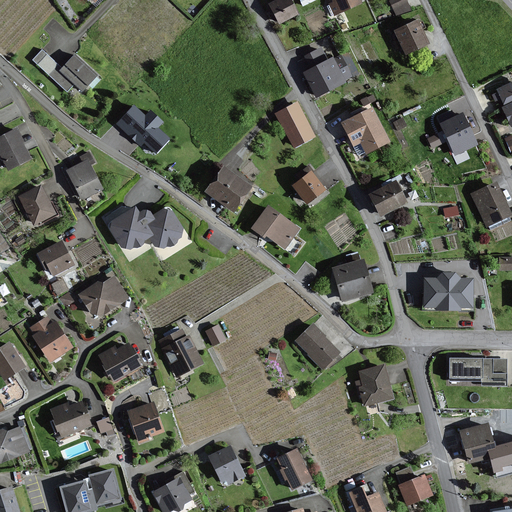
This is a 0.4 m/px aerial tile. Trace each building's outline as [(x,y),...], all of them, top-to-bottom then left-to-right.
[(290,0),(278,0),(270,4),(279,23),(298,14),(290,0)] [(362,2),(360,0),(333,0),(335,2),(330,4),(335,14),(362,2)] [(408,0),(390,0),(397,14),(412,8),(408,0)] [(428,43),(417,21),(397,31),(408,53),(428,43)] [(306,74),(317,95),(358,74),(347,54),(334,61),(333,58),(328,61),(321,48),(307,56),(314,70),(306,74)] [(97,75),(76,55),(62,69),(43,51),(34,60),(67,90),(75,82),(83,90),(97,75)] [(511,81),(496,89),(504,106),(511,101),(511,81)] [(511,101),(504,106),(503,106),(511,125),(511,101)] [(315,136),(297,103),(277,114),(295,146),(315,136)] [(156,152),(168,138),(157,128),(162,123),(150,112),(145,117),(134,107),(118,124),(141,145),(144,141),(156,152)] [(389,141),(372,108),(344,122),(355,144),(362,141),(368,152),(389,141)] [(463,113),(441,123),(452,146),(473,136),(463,113)] [(30,158),(16,130),(0,137),(0,150),(9,168),(30,158)] [(438,132),(428,135),(432,146),(441,144),(438,132)] [(360,143),(354,145),(359,154),(364,152),(360,143)] [(94,161),(90,153),(76,160),(78,165),(68,170),(83,199),(102,189),(89,164),(94,161)] [(251,187),(224,168),(207,191),(234,210),(251,187)] [(325,189),(311,172),(294,186),(307,203),(325,189)] [(372,194),(382,214),(406,201),(396,182),(372,194)] [(496,183),(473,193),(487,225),(511,214),(496,183)] [(56,214),(41,186),(20,196),(34,225),(56,214)] [(180,238),(182,229),(175,217),(169,207),(153,216),(151,212),(144,210),(139,213),(136,207),(121,216),(108,224),(122,247),(131,250),(139,244),(150,238),(155,246),(164,248),(173,242),(180,238)] [(299,228),(268,207),(253,228),(265,237),(267,235),(285,247),(299,228)] [(61,241),(38,253),(46,268),(49,267),(54,275),(74,265),(61,241)] [(501,269),(511,269),(511,257),(501,258),(501,269)] [(372,292),(363,260),(333,269),(343,301),(372,292)] [(442,278),(425,278),(424,306),(437,306),(437,309),(460,310),(460,307),(472,307),(473,278),(455,278),(455,273),(442,273),(442,278)] [(59,293),(70,287),(64,276),(54,282),(59,293)] [(92,314),(101,316),(128,298),(114,276),(100,285),(98,282),(79,294),(92,314)] [(48,317),(31,328),(36,335),(34,336),(50,360),(72,346),(56,321),(52,324),(48,317)] [(325,336),(314,324),(296,341),(323,368),(339,352),(324,337),(325,336)] [(226,339),(218,325),(206,331),(214,346),(226,339)] [(186,337),(182,330),(160,341),(177,376),(202,363),(188,336),(186,337)] [(9,343),(0,348),(0,370),(5,378),(24,366),(9,343)] [(115,347),(100,355),(114,381),(141,366),(129,343),(117,350),(115,347)] [(506,359),(451,359),(451,378),(484,378),(484,385),(506,385),(506,359)] [(384,365),(360,372),(364,386),(360,387),(365,405),(392,398),(384,365)] [(67,403),(52,409),(63,436),(91,425),(88,419),(90,418),(86,408),(84,408),(82,402),(69,407),(67,403)] [(153,402),(128,411),(140,442),(148,439),(147,438),(164,432),(153,402)] [(108,435),(114,433),(109,418),(98,422),(102,433),(107,431),(108,435)] [(491,432),(488,423),(461,430),(464,443),(469,462),(497,455),(491,432)] [(20,427),(7,432),(3,430),(0,430),(0,462),(29,452),(20,427)] [(230,446),(210,456),(222,481),(226,479),(228,483),(244,476),(230,446)] [(312,480),(297,449),(278,459),(293,489),(312,480)] [(396,470),(400,481),(413,476),(409,465),(396,470)] [(121,499),(113,469),(90,476),(94,489),(88,491),(85,481),(60,487),(67,511),(85,511),(96,509),(95,506),(121,499)] [(168,484),(154,492),(165,511),(167,511),(191,499),(188,495),(193,492),(183,472),(166,481),(168,484)] [(432,494),(424,475),(400,485),(408,504),(432,494)] [(18,511),(11,487),(0,490),(0,511),(18,511)] [(362,488),(350,493),(358,511),(386,511),(378,493),(366,498),(362,488)]
